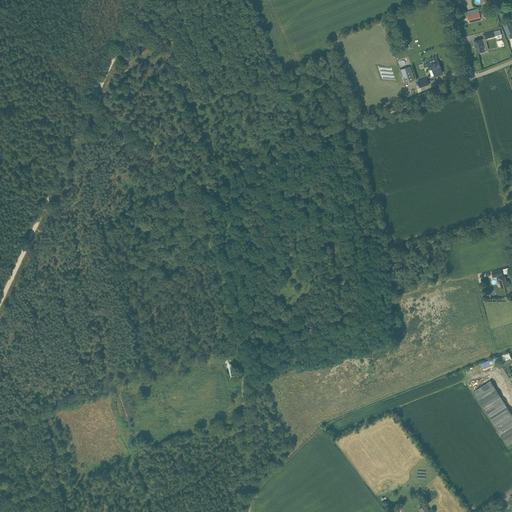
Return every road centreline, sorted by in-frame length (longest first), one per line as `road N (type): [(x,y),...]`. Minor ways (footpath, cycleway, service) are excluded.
road 1 (track): [(95,96),(0,300)]
road 2 (unclassified): [(511,61),(472,77),(451,0)]
